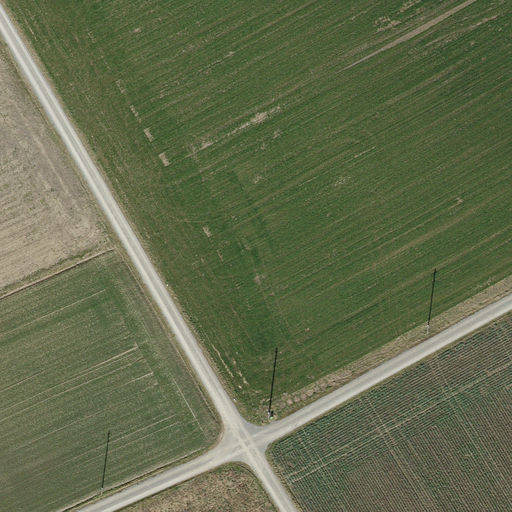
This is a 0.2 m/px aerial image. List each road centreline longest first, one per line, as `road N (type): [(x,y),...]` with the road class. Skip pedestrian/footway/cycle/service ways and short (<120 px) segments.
road 1 (track): [(293,511),(0,25)]
road 2 (track): [(511,306),(252,448)]
road 3 (track): [(101,511),(252,448)]
